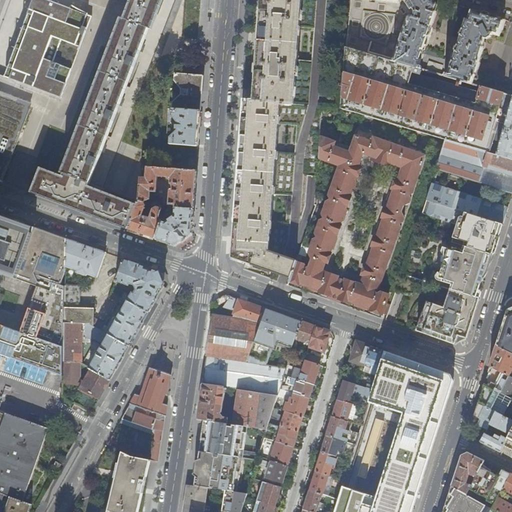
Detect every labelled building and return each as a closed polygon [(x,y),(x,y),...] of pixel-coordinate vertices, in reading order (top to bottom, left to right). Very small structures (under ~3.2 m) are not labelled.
[(10,78),(61,98),(65,88),(92,16),(49,0),(39,0),(24,40),(10,78)] [(102,219),(128,229),(137,204),(104,192),(89,186),(146,36),(159,0),(131,0),(122,27),(64,176),(41,167),(32,192),(37,194),(68,206),(95,216),(102,219)] [(343,72),(347,45),(350,0),(254,0),(254,10),(253,32),(249,31),(248,39),(248,48),(251,49),(248,88),(247,88),(245,88),(241,140),(236,209),(233,244),(233,250),(237,250),(237,259),(243,269),(264,277),(279,282),(288,285),(290,281),(297,261),(317,203),(314,203),(321,107),(341,108),(341,99),(343,72)] [(383,0),(401,2),(401,0),(406,0),(412,10),(414,9),(415,12),(413,15),(409,14),(394,60),(415,67),(414,70),(421,72),(437,12),(436,11),(438,5),(434,1),(436,0),(435,0),(383,0)] [(360,35),(390,43),(396,14),(364,9),(360,35)] [(448,76),(473,83),(485,46),(482,46),(485,37),(489,38),(493,36),(493,34),(494,33),(500,35),(505,19),(486,13),(480,12),(480,14),(471,11),(469,19),(466,18),(448,76)] [(501,105),(504,94),(481,87),(477,98),(476,103),(410,82),(414,70),(415,67),(394,60),(347,45),(343,72),(341,99),(341,108),(446,141),(487,153),(501,105)] [(428,70),(441,74),(444,64),(431,60),(428,70)] [(174,103),(173,109),(201,110),(202,90),(203,75),(196,75),(175,73),(175,79),(183,88),(182,96),(174,103)] [(0,179),(2,181),(31,107),(0,94),(0,179)] [(511,101),(496,156),(511,160),(511,101)] [(200,118),(201,110),(173,109),(169,108),(168,123),(177,120),(180,123),(180,129),(171,137),(170,143),(198,145),(200,129),(200,118)] [(366,305),(370,307),(370,309),(381,313),(381,312),(385,314),(389,304),(385,303),(388,294),(381,291),(376,293),(374,289),(378,287),(400,224),(398,221),(401,220),(403,215),(402,211),(400,211),(403,202),(405,203),(408,201),(410,196),(409,193),(411,191),(424,154),(372,136),(371,140),(354,135),(350,146),(321,136),(319,157),(339,164),(329,194),(330,198),(326,200),(322,213),(324,217),(320,219),(315,232),(317,236),(313,238),(309,251),(311,256),(312,256),(308,266),(304,268),(303,263),(297,261),(290,281),(300,285),(300,282),(305,284),(304,287),(315,291),(316,288),(319,289),(319,291),(334,297),(349,302),(350,300),(354,301),(353,304),(365,308),(366,305)] [(511,160),(496,156),(487,153),(446,141),(437,169),(511,193),(511,160)] [(144,201),(151,198),(151,191),(157,191),(158,176),(171,177),(170,181),(171,183),(172,184),(172,189),(171,189),(170,190),(169,201),(163,201),(163,204),(168,204),(170,205),(176,205),(175,208),(194,209),(195,190),(196,170),(142,167),(138,200),(144,201)] [(427,200),(503,224),(506,216),(509,208),(432,183),(427,200)] [(146,205),(144,201),(138,200),(137,204),(128,229),(140,233),(155,238),(161,221),(159,220),(162,208),(158,206),(157,204),(155,205),(155,207),(154,208),(151,217),(145,215),(145,216),(142,215),(146,205)] [(503,224),(427,200),(423,213),(458,225),(452,242),(464,245),(491,253),(494,254),(499,238),(503,224)] [(162,220),(168,204),(163,204),(162,208),(159,220),(161,221),(162,220)] [(193,223),(194,209),(175,208),(176,205),(170,205),(168,215),(172,217),(165,222),(162,220),(161,221),(155,238),(166,242),(175,245),(192,234),(192,226),(193,223)] [(0,215),(0,273),(16,279),(35,228),(15,220),(0,215)] [(52,234),(35,228),(16,279),(37,286),(50,291),(53,282),(61,285),(65,271),(65,266),(66,238),(52,234)] [(103,251),(66,238),(65,266),(76,270),(75,273),(84,276),(86,273),(96,277),(106,253),(103,251)] [(491,253),(464,245),(462,253),(445,248),(444,263),(439,278),(443,279),(442,281),(452,284),(450,288),(477,297),(483,279),(491,253)] [(132,291),(127,300),(148,312),(155,300),(157,296),(164,283),(160,272),(145,266),(124,259),(115,283),(118,284),(118,282),(129,286),(130,284),(135,286),(136,288),(134,292),(132,291)] [(61,286),(61,285),(53,282),(50,291),(37,286),(20,333),(0,325),(0,354),(63,377),(63,361),(64,323),(65,288),(61,286)] [(65,286),(65,288),(64,323),(90,323),(100,329),(103,324),(104,323),(90,315),(94,309),(79,309),(79,287),(65,286)] [(112,291),(120,295),(121,296),(123,293),(114,287),(112,291)] [(477,297),(450,288),(444,307),(427,301),(416,331),(421,332),(438,338),(441,339),(455,344),(467,338),(472,322),(480,298),(477,297)] [(117,300),(120,295),(112,291),(109,298),(116,302),(117,300)] [(127,300),(121,296),(120,295),(117,300),(125,304),(117,317),(115,316),(113,320),(111,319),(107,327),(103,324),(100,329),(129,346),(139,328),(148,312),(127,300)] [(215,305),(218,306),(227,300),(228,296),(226,295),(216,301),(215,305)] [(214,315),(208,357),(247,363),(266,309),(251,304),(231,297),(223,309),(235,313),(234,315),(253,321),(214,315)] [(266,309),(247,363),(268,366),(273,350),(277,352),(281,342),(295,346),(297,341),(302,322),(286,316),(266,309)] [(511,310),(507,313),(502,326),(497,345),(511,352),(511,310)] [(310,325),(302,322),(297,341),(311,345),(316,327),(310,325)] [(129,346),(100,329),(90,323),(64,323),(63,361),(80,362),(81,362),(81,340),(83,341),(84,341),(88,336),(88,334),(103,342),(102,343),(101,345),(93,341),(91,346),(98,350),(89,367),(92,369),(110,379),(120,363),(129,346)] [(316,327),(311,345),(310,348),(324,353),(330,332),(316,327)] [(352,361),(366,366),(372,346),(363,343),(357,341),(352,361)] [(511,352),(497,345),(492,357),(490,366),(510,377),(511,371),(511,352)] [(378,349),(372,346),(366,366),(366,367),(380,372),(386,352),(378,349)] [(386,352),(380,372),(371,402),(405,413),(379,494),(377,494),(376,496),(345,486),(341,499),(336,511),(411,511),(418,491),(420,487),(430,455),(441,420),(454,381),(450,374),(436,370),(404,358),(403,358),(386,352)] [(306,362),(307,362),(320,366),(322,360),(308,356),(306,362)] [(247,363),(208,357),(206,369),(204,384),(227,388),(239,390),(279,396),(288,369),(268,366),(247,363)] [(80,362),(63,361),(63,377),(63,380),(79,384),(80,362)] [(316,378),(320,366),(307,362),(301,381),(314,385),(316,378)] [(511,377),(510,377),(490,366),(486,377),(484,384),(501,393),(511,398),(511,377)] [(151,460),(159,461),(167,405),(161,403),(168,384),(172,375),(151,367),(142,396),(136,394),(120,422),(122,424),(125,421),(152,431),(152,429),(156,430),(151,460)] [(100,398),(110,379),(92,369),(82,387),(100,398)] [(314,385),(301,381),(299,381),(295,394),(310,398),(312,391),(314,385)] [(344,390),(340,400),(352,404),(358,385),(346,381),(344,390)] [(227,388),(204,384),(201,399),(198,419),(205,420),(229,423),(230,417),(225,416),(222,412),(223,411),(227,388)] [(480,395),(478,403),(496,412),(511,419),(511,398),(501,393),(484,384),(480,395)] [(275,408),(279,396),(239,390),(234,424),(244,426),(269,430),(270,424),(275,408)] [(310,398),(295,394),(292,393),(291,397),(293,398),(291,404),(289,404),(287,404),(285,410),(287,412),(304,417),(306,410),(310,398)] [(62,403),(89,418),(92,412),(62,395),(62,403)] [(359,406),(352,404),(340,400),(338,407),(335,417),(350,422),(354,423),(359,406)] [(490,424),(496,412),(478,403),(475,413),(472,422),(487,430),(490,424)] [(287,412),(275,408),(270,424),(299,433),(301,427),(304,417),(287,412)] [(30,511),(32,507),(24,504),(51,429),(0,411),(0,430),(0,431),(0,432),(0,495),(12,500),(7,511),(30,511)] [(511,428),(511,419),(496,412),(490,424),(510,433),(511,428)] [(347,429),(350,422),(335,417),(332,426),(329,436),(343,440),(347,442),(351,431),(347,429)] [(243,458),(244,458),(245,451),(240,450),(244,426),(234,424),(229,423),(205,420),(204,428),(201,446),(201,451),(243,458)] [(270,424),(269,430),(268,430),(277,433),(275,441),(277,442),(295,447),(297,440),(299,433),(270,424)] [(352,463),(371,470),(383,432),(363,426),(352,463)] [(500,441),(485,433),(484,435),(481,442),(482,443),(492,448),(500,452),(504,445),(507,439),(502,436),(500,441)] [(337,457),(343,440),(329,436),(326,445),(324,453),(337,457)] [(292,456),(295,447),(277,442),(271,461),(273,461),(289,466),(292,456)] [(243,458),(201,451),(198,467),(195,486),(208,488),(226,491),(238,493),(243,458)] [(138,511),(139,511),(146,481),(151,460),(132,458),(122,452),(118,472),(113,492),(108,511),(138,511)] [(456,488),(467,494),(472,485),(466,483),(469,474),(477,477),(482,468),(485,461),(469,452),(462,455),(457,470),(452,486),(456,488)] [(340,458),(337,457),(324,453),(321,462),(318,472),(331,476),(335,467),(337,468),(340,458)] [(53,467),(59,470),(62,465),(57,461),(53,467)] [(286,475),(289,466),(273,461),(267,478),(284,483),(286,475)] [(490,471),(482,468),(477,477),(472,485),(467,494),(481,502),(483,497),(488,499),(500,476),(490,471)] [(488,499),(495,503),(511,474),(507,472),(503,470),(500,476),(488,499)] [(325,495),(331,476),(318,472),(315,481),(312,491),(324,494),(325,495)] [(511,511),(511,474),(495,503),(493,508),(497,511),(499,511),(511,511)] [(264,482),(258,501),(261,502),(276,506),(279,498),(282,487),(264,482)] [(184,511),(207,511),(205,511),(208,488),(195,486),(188,485),(186,499),(184,511)] [(482,511),(487,505),(485,504),(481,502),(467,494),(456,488),(452,494),(455,497),(452,502),(451,502),(447,508),(449,509),(447,511),(482,511)] [(242,511),(248,494),(238,493),(226,491),(222,511),(242,511)] [(313,511),(318,511),(324,494),(312,491),(309,500),(306,510),(313,511)] [(274,511),(276,506),(261,502),(258,511),(274,511)]
